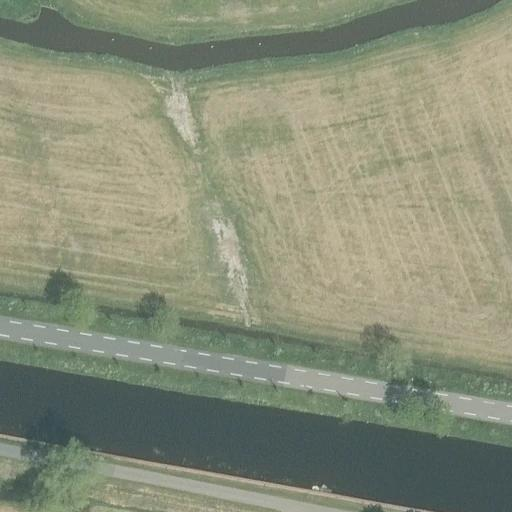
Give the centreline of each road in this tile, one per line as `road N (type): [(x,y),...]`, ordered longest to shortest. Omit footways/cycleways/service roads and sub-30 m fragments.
road 1 (tertiary): [(511,412),(0,327)]
road 2 (unclassified): [(317,511),(0,453)]
